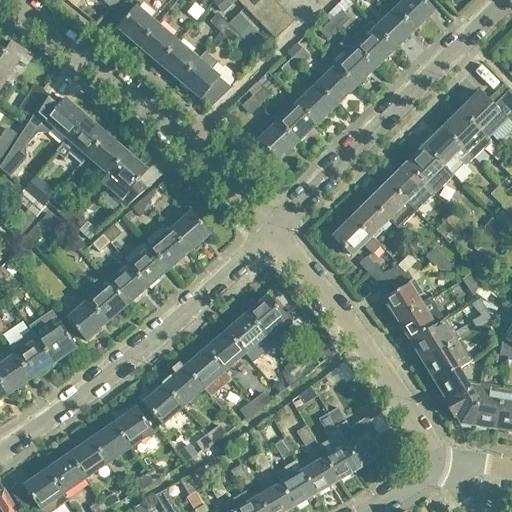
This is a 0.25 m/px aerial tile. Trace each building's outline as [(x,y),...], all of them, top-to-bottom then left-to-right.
[(119,0),(105,0),(104,1),(111,8),(119,0)] [(226,0),(215,0),(213,3),(223,13),(231,5),(226,0)] [(249,13),(262,0),(244,0),(241,4),(249,13)] [(258,21),(276,4),(272,0),(262,0),(249,13),(258,21)] [(435,12),(423,0),(404,0),(395,10),(415,31),(435,12)] [(266,30),(284,13),(276,4),(258,21),(266,30)] [(138,45),(155,25),(134,7),(116,27),(138,45)] [(395,50),(415,31),(395,10),(375,29),(395,50)] [(338,29),(348,20),(341,12),(337,17),(331,11),(325,16),(338,29)] [(229,23),(240,34),(251,24),(241,12),(229,23)] [(275,39),(293,21),(284,13),(266,30),(275,39)] [(227,25),(217,15),(209,22),(219,32),(227,25)] [(338,29),(325,16),(315,26),(328,39),(338,29)] [(355,47),(376,69),(395,50),(375,29),(370,23),(350,42),(355,47)] [(158,63),(176,43),(155,25),(138,45),(158,63)] [(356,87),(376,69),(355,47),(350,42),(347,38),(338,46),(347,56),(337,65),(336,66),(356,87)] [(179,81),(197,61),(176,43),(158,63),(179,81)] [(309,57),(302,50),(296,44),(286,54),(292,59),(299,67),(309,57)] [(0,81),(3,83),(17,61),(0,49),(0,81)] [(201,99),(201,98),(212,107),(230,89),(209,72),(217,62),(205,51),(197,61),(179,81),(201,99)] [(288,77),(299,67),(292,59),(281,69),(288,77)] [(316,85),(336,106),(356,87),(336,66),(316,85)] [(511,92),(504,84),(487,100),(479,93),(460,111),(487,138),(488,139),(508,118),(511,121),(511,120),(511,92)] [(35,103),(43,91),(34,85),(27,97),(35,103)] [(336,106),(316,85),(296,104),(317,125),(336,106)] [(259,104),(269,95),(262,87),(252,97),(259,104)] [(66,140),(85,117),(64,99),(59,105),(45,96),(27,125),(38,132),(49,133),(52,128),(66,140)] [(28,115),(35,103),(27,97),(19,109),(28,115)] [(249,114),(259,104),(252,97),(242,107),(249,114)] [(317,125),(296,104),(291,98),(272,117),(297,144),(317,125)] [(469,155),(487,138),(460,111),(442,129),(468,156),(469,155)] [(86,157),(106,135),(85,117),(66,140),(55,153),(63,160),(68,154),(81,164),(86,157)] [(297,144),(272,117),(252,137),(277,163),(297,144)] [(27,125),(0,167),(9,176),(25,159),(25,147),(38,132),(27,125)] [(0,141),(7,147),(15,135),(6,129),(0,139),(0,141)] [(465,163),(463,161),(468,156),(442,129),(424,147),(444,167),(452,175),(465,163)] [(107,175),(126,153),(106,135),(86,157),(107,175)] [(444,167),(424,147),(406,165),(426,185),(435,194),(453,176),(452,175),(444,167)] [(137,183),(148,171),(126,153),(107,175),(100,183),(127,206),(143,191),(137,183)] [(426,185),(406,165),(388,183),(408,203),(416,212),(417,213),(426,203),(435,194),(426,185)] [(44,187),(33,178),(27,186),(37,195),(44,187)] [(408,203),(388,183),(370,201),(390,221),(398,229),(416,212),(408,203)] [(23,189),(15,199),(17,201),(28,210),(36,216),(44,207),(34,199),(23,189)] [(151,206),(161,197),(155,189),(144,199),(151,206)] [(502,206),(501,207),(511,217),(511,198),(511,197),(502,206)] [(151,206),(144,199),(134,208),(140,216),(151,206)] [(390,221),(370,201),(352,219),(372,239),(389,221),(390,221)] [(67,221),(74,213),(63,204),(57,212),(67,221)] [(27,227),(36,216),(28,210),(19,221),(27,227)] [(209,233),(190,211),(169,229),(188,252),(209,233)] [(511,221),(502,211),(495,218),(507,229),(511,223),(511,221)] [(78,230),(85,222),(74,213),(67,221),(78,230)] [(447,220),(458,232),(465,225),(454,213),(447,220)] [(381,248),(372,239),(352,219),(333,238),(353,258),(364,247),(373,256),(381,248)] [(18,238),(27,227),(19,221),(10,232),(18,238)] [(36,241),(45,231),(37,224),(28,235),(36,241)] [(188,252),(169,229),(164,224),(146,240),(147,241),(145,243),(148,247),(168,270),(188,252)] [(88,246),(96,236),(85,226),(76,236),(88,246)] [(109,243),(119,234),(113,227),(102,236),(109,243)] [(27,252),(36,241),(28,235),(19,246),(27,252)] [(109,243),(102,236),(91,245),(98,253),(109,243)] [(168,270),(148,247),(128,265),(147,287),(168,270)] [(457,270),(434,248),(425,257),(438,271),(455,272),(457,270)] [(511,267),(511,257),(506,253),(502,260),(511,267)] [(405,273),(416,262),(409,255),(401,263),(400,262),(396,265),(405,273)] [(378,268),(379,267),(375,263),(374,264),(367,257),(360,264),(371,275),(378,268)] [(147,287),(128,265),(107,283),(127,305),(147,287)] [(0,284),(9,275),(1,268),(0,268),(0,284)] [(383,287),(390,280),(378,268),(371,275),(383,287)] [(127,305),(107,283),(101,276),(81,294),(87,301),(106,323),(127,305)] [(482,285),(470,276),(464,281),(474,296),(475,294),(480,287),(482,285)] [(495,287),(485,280),(482,285),(480,287),(490,294),(495,287)] [(398,320),(432,300),(431,299),(421,305),(417,298),(422,295),(414,282),(385,299),(398,320)] [(490,294),(480,287),(475,294),(486,301),(490,294)] [(15,296),(10,300),(13,305),(18,301),(15,296)] [(286,317),(285,318),(267,297),(225,333),(244,355),(267,336),(279,350),(285,345),(293,318),(286,317)] [(411,341),(444,321),(432,300),(398,320),(411,341)] [(106,323),(87,301),(66,319),(85,341),(106,323)] [(488,324),(483,316),(473,323),(477,330),(488,324)] [(417,357),(419,356),(423,363),(460,341),(447,320),(444,321),(411,341),(408,343),(417,357)] [(76,348),(60,324),(37,339),(37,340),(54,364),(76,348)] [(492,331),(488,324),(477,330),(482,337),(492,331)] [(54,364),(37,340),(37,339),(31,330),(8,345),(15,355),(31,379),(54,364)] [(244,355),(225,333),(204,351),(223,373),(244,355)] [(501,348),(502,341),(497,338),(493,343),(501,348)] [(457,371),(472,362),(460,341),(423,363),(428,370),(425,371),(434,385),(436,383),(457,371)] [(508,357),(510,346),(502,341),(501,348),(500,355),(508,357)] [(330,343),(325,347),(331,356),(336,353),(330,343)] [(223,373),(204,351),(184,369),(203,391),(223,373)] [(31,379),(15,355),(0,364),(0,381),(9,394),(31,379)] [(314,370),(308,362),(296,370),(302,379),(314,370)] [(326,393),(351,382),(345,367),(320,378),(326,393)] [(203,391),(184,369),(163,386),(182,408),(203,391)] [(302,379),(296,370),(284,379),(290,387),(302,379)] [(472,429),(480,385),(464,382),(457,371),(436,383),(447,402),(445,403),(459,427),(472,429)] [(0,400),(9,394),(0,381),(0,400)] [(276,382),(272,386),(279,394),(286,389),(280,382),(276,382)] [(497,430),(504,389),(480,385),(472,429),(488,431),(488,429),(497,430)] [(182,408),(163,386),(142,404),(162,426),(182,408)] [(511,390),(504,389),(497,430),(505,432),(505,434),(511,435),(511,390)] [(270,402),(264,394),(252,403),(258,411),(270,402)] [(258,411),(252,403),(240,412),(246,420),(258,411)] [(335,428),(345,422),(337,408),(327,414),(335,428)] [(153,433),(136,409),(113,425),(130,449),(153,433)] [(360,469),(346,445),(335,428),(327,414),(318,420),(328,437),(327,441),(317,447),(324,458),(338,482),(360,469)] [(382,456),(374,442),(379,439),(367,417),(349,428),(345,422),(335,428),(346,445),(360,469),(382,456)] [(130,449),(113,425),(91,440),(108,464),(130,449)] [(225,435),(219,427),(208,435),(214,444),(225,435)] [(314,441),(306,427),(296,433),(304,447),(314,441)] [(214,444),(208,435),(196,444),(202,452),(214,444)] [(108,464),(91,440),(68,455),(85,480),(108,464)] [(282,459),(292,454),(283,440),(274,446),(282,459)] [(261,453),(252,459),(260,473),(270,467),(261,453)] [(85,480),(68,455),(46,471),(63,495),(85,480)] [(338,482),(324,458),(302,471),(316,495),(338,482)] [(316,495),(302,471),(295,461),(273,474),(280,484),(294,508),(316,495)] [(166,476),(161,467),(148,474),(154,483),(166,476)] [(247,480),(239,467),(230,472),(238,486),(247,480)] [(63,495),(46,471),(23,486),(40,511),(50,511),(67,501),(63,495)] [(141,491),(154,483),(148,474),(136,481),(141,491)] [(206,511),(187,478),(180,482),(189,496),(185,498),(193,511),(206,511)] [(216,499),(225,493),(217,480),(207,485),(216,499)] [(287,511),(294,508),(280,484),(258,497),(266,511),(287,511)] [(0,492),(0,509),(1,511),(16,511),(3,490),(0,492)] [(177,511),(173,505),(164,490),(155,496),(164,511),(177,511)] [(119,503),(114,494),(102,501),(107,510),(119,503)] [(236,511),(266,511),(258,497),(249,502),(244,494),(230,502),(235,511),(236,511)] [(103,511),(107,510),(102,501),(89,508),(91,511),(103,511)] [(148,511),(143,503),(133,509),(134,511),(148,511)]
